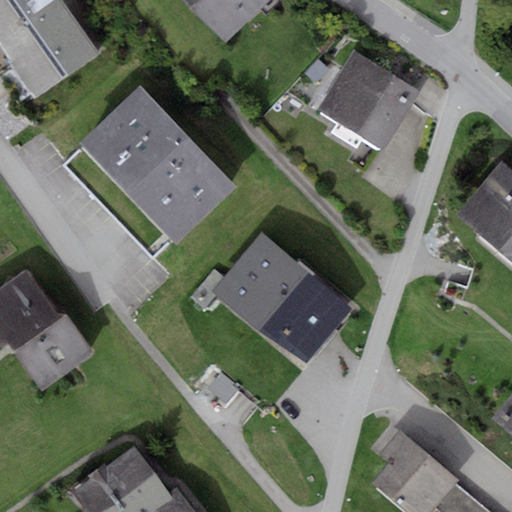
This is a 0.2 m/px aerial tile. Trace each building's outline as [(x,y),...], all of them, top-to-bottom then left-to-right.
[(99,52),(62,0),(0,0),(0,45),(36,97),(99,52)] [(269,0),(185,0),(225,42),(269,0)] [(422,92),(352,50),(316,110),(385,152),(422,92)] [(235,185),(141,87),(80,146),(175,243),(235,185)] [(511,172),(501,163),(456,217),(511,262),(511,172)] [(352,309),(261,233),(214,290),(305,365),(352,309)] [(60,318),(26,271),(0,289),(0,345),(2,348),(8,344),(11,348),(42,392),(95,355),(66,314),(60,318)] [(511,396),(493,420),(511,435),(511,396)] [(432,511),(459,481),(400,431),(380,454),(390,462),(372,482),(407,511),(432,511)] [(154,511),(173,498),(135,446),(74,492),(88,511),(154,511)] [(194,511),(180,493),(173,498),(154,511),(194,511)]
